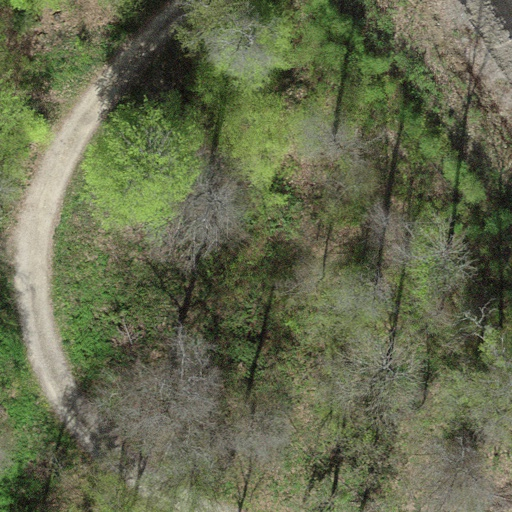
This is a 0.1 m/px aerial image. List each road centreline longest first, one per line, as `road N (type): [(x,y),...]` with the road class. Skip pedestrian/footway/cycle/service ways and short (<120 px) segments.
road 1 (track): [(35,232),(59,154),(92,98),(185,0)]
road 2 (track): [(208,511),(108,457),(76,410),(42,321)]
